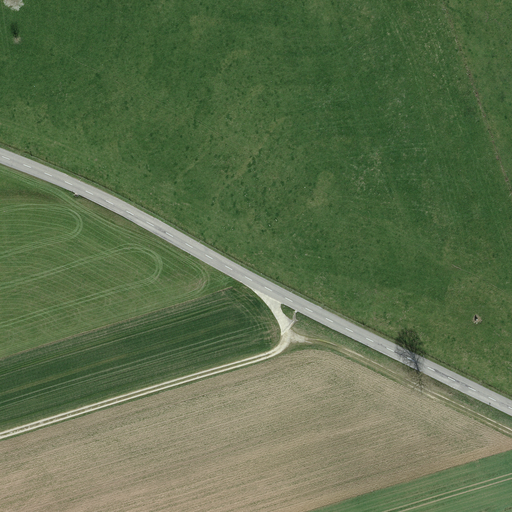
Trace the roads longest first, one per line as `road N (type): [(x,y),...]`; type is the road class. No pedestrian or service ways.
road 1 (tertiary): [(0,157),(101,199),(511,411)]
road 2 (track): [(0,436),(281,351),(283,324),(261,286)]
road 3 (track): [(286,336),(323,341),(511,432)]
